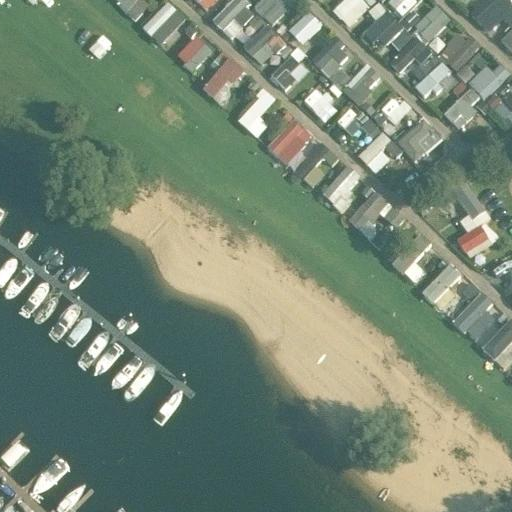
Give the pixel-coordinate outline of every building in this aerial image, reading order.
[(111,0),(129,21),(145,7),(138,0),(111,0)] [(189,0),(206,10),(212,0),(189,0)] [(226,40),(252,14),(238,0),(225,0),(206,20),(226,40)] [(282,11),(291,0),(255,0),(249,8),(270,26),(282,11)] [(346,28),(367,8),(360,0),(340,0),(329,11),(346,28)] [(411,0),(385,0),(384,1),(398,16),(414,2),(411,0)] [(484,33),(499,18),(509,28),(511,24),(511,9),(502,0),(481,0),(466,15),(484,33)] [(157,47),(182,20),(162,2),(137,29),(157,47)] [(366,13),(374,24),(364,31),(377,49),(388,41),(394,50),(405,42),(379,4),(366,13)] [(409,26),(423,42),(447,23),(433,6),(409,26)] [(298,46),(319,28),(305,12),(284,31),(298,46)] [(261,42),(269,35),(261,27),(239,48),(257,66),(271,52),(261,42)] [(511,28),(498,37),(508,54),(511,51),(511,28)] [(475,49),(455,32),(434,57),(453,74),(475,49)] [(188,73),(208,51),(191,36),(171,57),(188,73)] [(308,60),(324,78),(348,56),(332,38),(308,60)] [(219,54),(196,91),(209,99),(221,80),(230,85),(241,68),(219,54)] [(356,104),(379,78),(363,63),(340,90),(356,104)] [(438,64),(410,88),(419,99),(448,75),(438,64)] [(495,66),(490,73),(479,66),(464,87),(484,101),(504,72),(495,66)] [(338,69),(328,79),(337,88),(347,79),(338,69)] [(511,109),(511,80),(498,92),(511,109)] [(475,112),(469,106),(477,99),(467,89),(439,116),(454,132),(475,112)] [(250,140),(263,127),(254,118),(271,101),(261,91),(231,121),(250,140)] [(377,112),(393,126),(409,108),(393,94),(377,112)] [(360,109),(352,114),(367,137),(376,132),(360,109)] [(334,122),(348,136),(359,125),(346,111),(334,122)] [(419,118),(384,148),(393,158),(401,152),(412,164),(439,141),(419,118)] [(289,119),(262,148),(281,166),(308,137),(289,119)] [(364,166),(388,141),(378,131),(354,157),(364,166)] [(343,166),(315,195),(334,213),(350,196),(343,190),(355,177),(343,166)] [(307,189),(319,176),(309,167),(297,180),(307,189)] [(465,216),(456,222),(465,234),(489,217),(465,185),(450,196),(465,216)] [(367,191),(342,222),(365,240),(372,231),(365,225),(374,215),(390,228),(399,216),(367,191)] [(462,259),(496,242),(486,223),(453,240),(462,259)] [(511,229),(501,237),(511,254),(511,229)] [(390,266),(411,285),(421,273),(411,265),(430,243),(419,233),(390,266)] [(440,309),(457,272),(437,263),(420,300),(440,309)] [(490,320),(482,312),(490,303),(477,291),(449,322),(470,342),(490,320)] [(511,357),(506,351),(511,345),(511,324),(508,320),(478,349),(500,371),(511,358),(511,357)]
